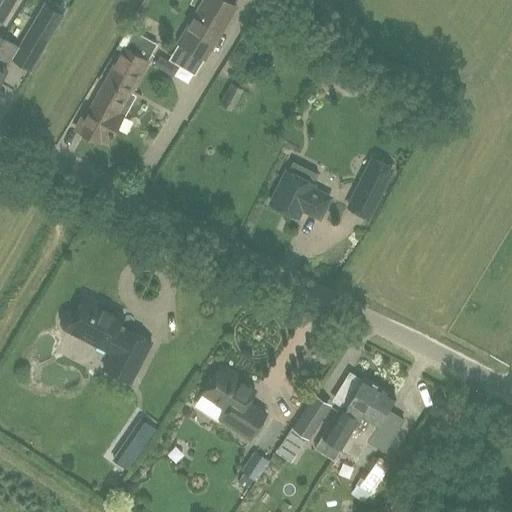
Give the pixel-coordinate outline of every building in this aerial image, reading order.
[(0,0),(0,25),(1,26),(16,0),(0,0)] [(222,0),(204,0),(178,43),(204,59),(235,7),(222,0)] [(41,53),(64,14),(44,2),(32,24),(21,42),(36,51),(41,53)] [(133,30),(123,49),(78,131),(99,143),(100,140),(107,144),(122,116),(116,112),(126,93),(129,94),(147,62),(157,44),(133,30)] [(0,93),(19,62),(14,59),(20,49),(4,39),(0,46),(0,93)] [(329,76),(356,93),(365,78),(339,61),(329,76)] [(229,82),(218,103),(231,110),(242,89),(229,82)] [(392,169),(372,159),(348,207),(368,217),(392,169)] [(287,171),(270,204),(298,217),(303,207),(308,210),(307,212),(320,218),(330,198),(312,189),(314,185),(312,184),(318,173),(294,161),(288,172),(287,171)] [(124,317),(84,296),(76,312),(73,311),(68,311),(64,314),(61,319),(61,324),(64,329),(69,331),(74,331),(78,329),(94,338),(91,343),(112,353),(103,369),(130,383),(151,342),(119,326),(124,317)] [(203,393),(195,406),(218,422),(220,419),(250,438),(266,415),(247,402),(255,391),(234,378),(234,375),(226,370),(223,371),(220,368),(203,393)] [(329,428),(323,437),(342,449),(348,439),(379,387),(364,378),(361,382),(350,375),(335,400),(342,405),(329,428)] [(342,449),(356,457),(367,439),(385,451),(404,420),(387,410),(395,396),(379,387),(348,439),(342,449)] [(311,433),(334,398),(318,388),(295,423),(311,433)] [(134,410),(106,453),(130,469),(158,427),(134,410)] [(245,467),(258,478),(273,461),(260,450),(245,467)] [(362,477),(356,484),(356,485),(370,494),(391,464),(380,456),(364,479),(362,477)]
